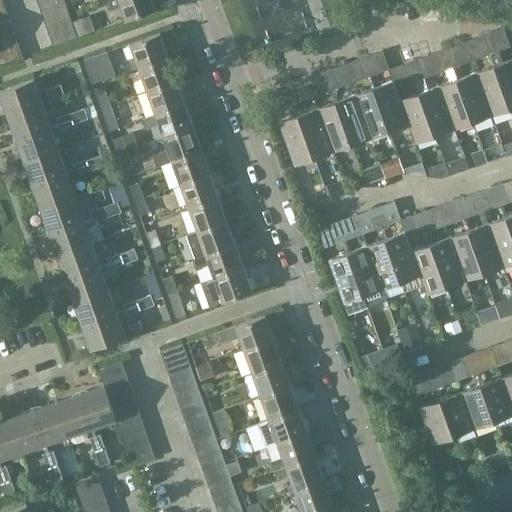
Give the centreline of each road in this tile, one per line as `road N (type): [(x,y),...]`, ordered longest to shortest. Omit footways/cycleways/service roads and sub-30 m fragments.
road 1 (residential): [(384,511),(236,87)]
road 2 (residential): [(236,87),(358,40),(479,18)]
road 3 (residential): [(318,213),(399,187),(429,194),(511,165)]
